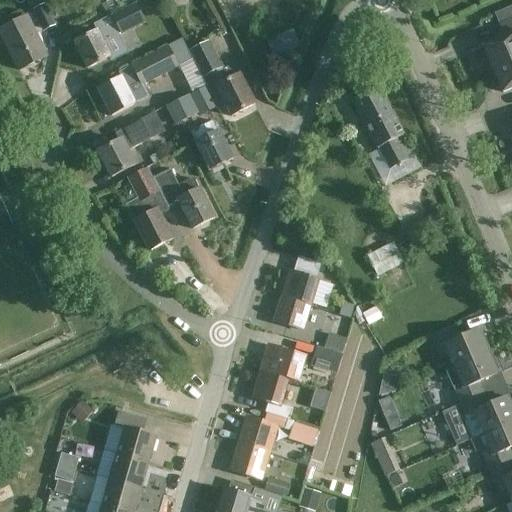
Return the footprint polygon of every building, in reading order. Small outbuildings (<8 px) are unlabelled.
[(97,32),(74,44),(87,70),(109,59),(109,61),(126,53),(118,37),(146,23),(135,4),(93,25),(97,32)] [(33,10),(42,29),(53,24),(44,5),(33,10)] [(27,17),(0,30),(0,33),(19,72),(47,58),(27,17)] [(492,71),(511,62),(511,20),(499,26),(505,39),(483,48),(486,53),(482,56),(492,71)] [(273,57),(299,45),(291,29),(265,42),(273,57)] [(111,117),(135,105),(149,99),(143,87),(193,62),(182,40),(119,72),(122,79),(98,91),(111,117)] [(209,76),(221,70),(223,69),(209,42),(189,52),(203,79),(209,76)] [(511,62),(492,71),(496,89),(501,88),(503,94),(511,90),(511,62)] [(221,70),(209,76),(231,118),(255,106),(240,75),(227,82),(221,70)] [(165,107),(175,127),(199,115),(200,117),(217,109),(206,87),(165,107)] [(390,170),(415,157),(377,87),(352,101),(378,150),(379,150),(390,170)] [(135,166),(128,152),(152,140),(142,120),(113,135),(117,143),(98,152),(112,178),(135,166)] [(217,131),(213,122),(190,134),(209,172),(233,160),(218,130),(217,131)] [(146,169),(127,179),(136,197),(127,202),(137,221),(134,223),(149,253),(173,240),(160,216),(168,212),(154,185),(146,169)] [(148,169),(146,169),(154,185),(168,212),(169,211),(168,208),(179,204),(193,231),(215,219),(200,190),(195,180),(180,188),(171,170),(153,180),(148,169)] [(447,229),(439,212),(404,229),(412,246),(447,229)] [(377,278),(404,265),(394,243),(367,257),(377,278)] [(281,298),(311,307),(319,281),(289,272),(281,298)] [(304,332),(311,307),(281,298),(274,323),(304,332)] [(455,369),(489,354),(487,350),(489,349),(482,333),(480,334),(479,332),(461,340),(456,327),(432,337),(442,360),(450,357),(455,369)] [(341,353),(346,338),(330,333),(325,348),(341,353)] [(268,346),(260,373),(289,382),(289,381),(299,384),(299,383),(303,369),(307,358),(297,355),(268,346)] [(336,375),(341,356),(317,348),(311,367),(336,375)] [(461,406),(486,395),(481,384),(498,376),(496,372),(498,371),(492,355),(490,356),(489,354),(455,369),(464,388),(454,392),(461,406)] [(280,408),(289,382),(260,373),(252,400),(280,408)] [(378,398),(395,392),(398,377),(382,374),(378,398)] [(472,441),(511,423),(511,401),(511,400),(509,401),(508,399),(491,407),(486,395),(461,406),(465,417),(462,418),(472,440),(472,441)] [(71,414),(83,424),(93,413),(82,403),(71,414)] [(118,412),(114,428),(110,427),(103,451),(117,455),(149,464),(156,438),(143,434),(148,421),(118,412)] [(238,445),(270,455),(278,428),(247,418),(238,445)] [(293,422),(288,440),(310,446),(315,429),(293,422)] [(491,473),(511,463),(511,456),(509,451),(511,449),(511,423),(472,441),(472,440),(470,441),(476,453),(481,451),(491,473)] [(382,440),(370,445),(376,460),(388,455),(382,440)] [(262,482),(270,455),(238,445),(230,472),(262,482)] [(58,466),(76,471),(79,459),(61,454),(58,466)] [(110,481),(141,490),(149,464),(117,455),(110,481)] [(511,463),(491,473),(500,495),(508,491),(511,499),(511,463)] [(76,471),(58,466),(55,478),(73,483),(76,471)] [(282,497),(286,484),(268,478),(264,491),(282,497)] [(71,483),(58,480),(55,490),(68,494),(71,483)] [(102,507),(121,511),(135,511),(141,490),(110,481),(102,507)] [(309,511),(314,511),(320,495),(303,489),(297,508),(309,511)] [(260,511),(263,502),(225,491),(217,511),(260,511)]
